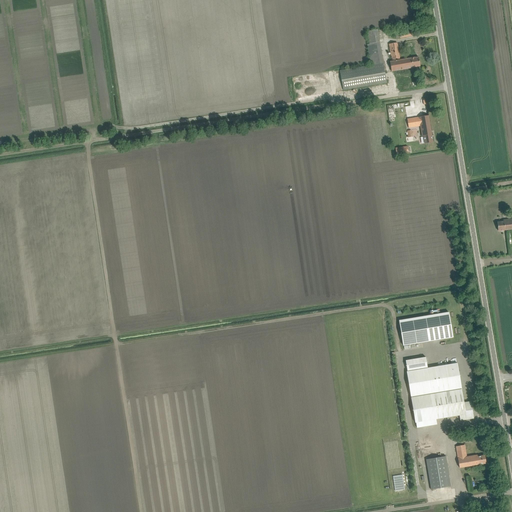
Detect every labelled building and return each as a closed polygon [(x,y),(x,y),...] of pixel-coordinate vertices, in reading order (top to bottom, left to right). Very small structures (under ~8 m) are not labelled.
[(396,39),(415,36),(414,29),(399,32),(399,33),(396,33),(396,39)] [(397,43),(392,44),(389,44),(392,62),(391,62),(392,71),(412,67),(417,67),(417,66),(420,66),(419,57),(416,58),(415,58),(400,60),(397,43)] [(387,84),(384,63),(374,65),(374,64),(371,65),(340,70),(340,71),(344,90),(359,88),(387,84)] [(429,116),(424,116),(407,119),(409,128),(420,126),(422,137),(424,137),(425,144),(428,143),(433,142),(429,116)] [(409,154),(407,146),(396,148),(397,156),(409,154)] [(511,218),(509,219),(508,219),(504,220),(504,222),(497,222),(499,231),(510,230),(511,229),(511,218)] [(449,311),(399,319),(403,346),(453,338),(449,311)] [(464,403),(461,388),(457,363),(428,368),(426,357),(410,360),(409,358),(406,358),(406,360),(406,363),(407,368),(408,372),(407,372),(411,397),(415,422),(416,422),(436,419),(459,415),(460,420),(474,418),(471,401),(464,403)] [(465,445),(460,446),(455,447),(459,469),(486,464),(485,455),(478,457),(477,455),(467,457),(465,445)] [(431,490),(451,487),(446,457),(426,460),(431,490)]
